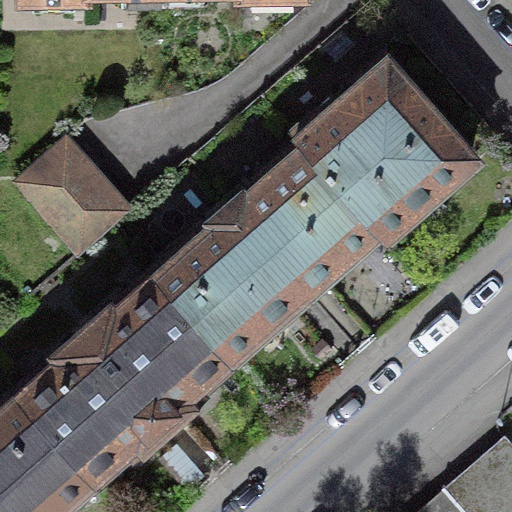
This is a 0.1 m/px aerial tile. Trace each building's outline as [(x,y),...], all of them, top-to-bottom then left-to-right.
[(295,129),(385,233),(471,158),(381,54),(338,92),(295,129)] [(300,138),(228,201),(306,290),(316,282),(378,228),(384,234),(385,233),(295,129),(293,131),(300,138)] [(66,137),(17,180),(80,252),(129,209),(98,173),(66,137)] [(228,201),(154,266),(232,355),(296,299),(306,290),(228,201)] [(17,386),(95,475),(163,415),(232,355),(154,266),(17,386)] [(52,511),(95,475),(17,386),(0,400),(0,511),(52,511)] [(444,484),(443,485),(466,511),(511,511),(511,444),(504,435),(502,436),(502,437),(474,462),(446,486),(444,484)] [(466,511),(443,485),(442,486),(444,488),(421,508),(416,511),(466,511)]
